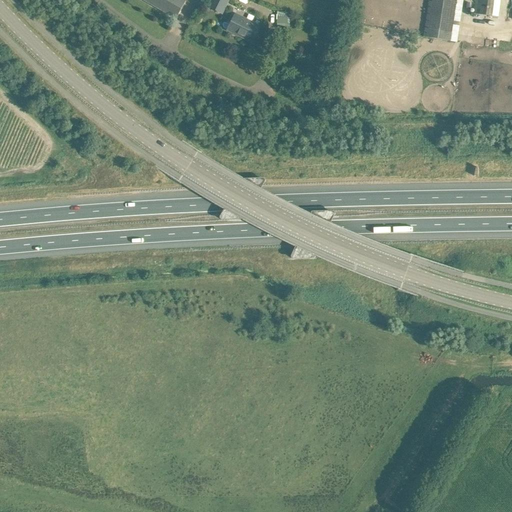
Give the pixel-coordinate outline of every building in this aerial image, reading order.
[(143,0),(176,18),(186,1),(184,0),(143,0)] [(228,0),(212,0),(209,7),(221,14),(228,0)] [(429,0),(424,37),(451,41),(454,21),(454,19),(457,0),(429,0)] [(475,0),(473,14),(492,16),(493,0),(475,0)] [(235,14),(232,21),(227,30),(241,37),(241,35),(252,40),(259,26),(235,14)]
